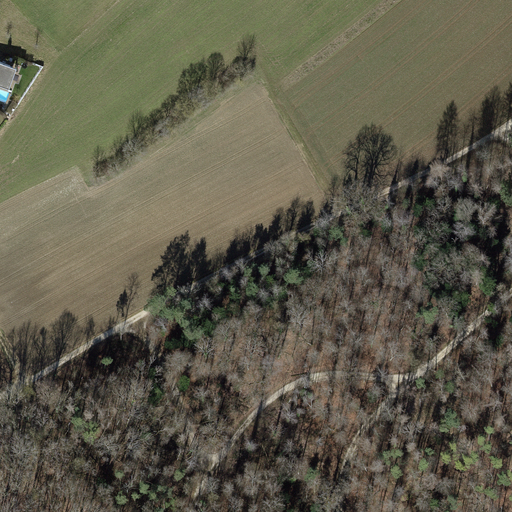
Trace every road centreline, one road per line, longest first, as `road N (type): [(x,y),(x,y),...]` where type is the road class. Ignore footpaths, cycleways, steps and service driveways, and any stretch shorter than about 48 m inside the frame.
road 1 (track): [(511,146),(500,134),(27,382),(0,335)]
road 2 (track): [(338,511),(339,478),(371,418),(403,382),(511,295)]
road 3 (track): [(209,472),(285,387),(342,372),(403,382)]
road 4 (track): [(191,511),(209,472),(174,382),(131,322)]
